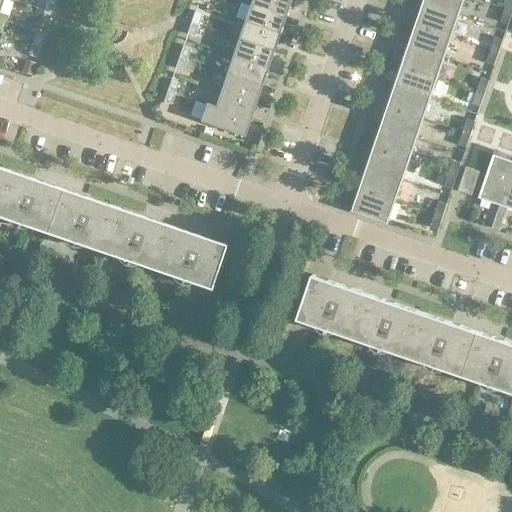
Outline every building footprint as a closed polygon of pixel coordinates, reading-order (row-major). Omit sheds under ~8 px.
[(49,0),(45,0),(43,10),(50,13),(54,2),(49,0)] [(288,0),(250,0),(248,5),(283,17),(288,0)] [(462,0),(424,0),(423,4),(457,16),(462,0)] [(457,16),(423,4),(416,25),(450,36),(457,16)] [(283,17),(248,5),(243,22),(277,34),(283,17)] [(511,12),(504,9),(499,22),(507,25),(511,12)] [(50,13),(43,10),(39,21),(46,24),(50,13)] [(201,14),(193,11),(189,23),(197,25),(201,14)] [(277,34),(243,22),(237,39),(272,51),(277,34)] [(197,25),(189,23),(185,34),(193,36),(197,25)] [(450,36),(416,25),(409,45),(443,57),(450,36)] [(35,33),(31,44),(38,47),(42,36),(35,33)] [(494,37),(490,50),(498,53),(502,40),(494,37)] [(272,51),(237,39),(231,56),(266,68),(272,51)] [(38,47),(31,44),(27,55),(35,58),(38,47)] [(189,48),(181,45),(178,57),(185,59),(189,48)] [(443,57),(409,45),(402,66),(436,77),(443,57)] [(498,53),(490,50),(485,63),(493,65),(498,53)] [(266,68),(231,56),(225,73),(260,85),(266,68)] [(185,59),(178,57),(174,68),(181,70),(185,59)] [(24,60),(20,72),(30,76),(34,64),(24,60)] [(436,77),(402,66),(395,86),(429,98),(436,77)] [(260,85),(225,73),(219,90),(254,102),(260,85)] [(480,78),(476,91),(484,94),(488,81),(480,78)] [(177,82),(170,80),(166,91),(173,93),(177,82)] [(429,98),(395,86),(388,107),(422,118),(429,98)] [(219,90),(214,106),(214,107),(248,119),(254,102),(219,90)] [(173,93),(166,91),(162,102),(170,104),(173,93)] [(484,94),(476,91),(471,104),(479,107),(484,94)] [(242,136),(245,127),(248,119),(214,107),(214,106),(205,103),(199,122),(242,136)] [(422,118),(388,107),(381,127),(415,139),(422,118)] [(466,119),(462,132),(470,135),(474,122),(466,119)] [(415,139),(381,127),(374,148),(408,159),(415,139)] [(470,135),(462,132),(457,145),(465,148),(470,135)] [(408,159),(374,148),(367,168),(401,180),(408,159)] [(511,179),(511,161),(493,155),(478,198),(499,205),(495,216),(503,219),(506,208),(503,206),(511,179)] [(452,160),(448,173),(456,176),(460,163),(452,160)] [(0,217),(5,219),(6,216),(26,223),(25,226),(60,238),(61,235),(81,242),(80,245),(114,257),(116,254),(136,261),(135,264),(208,289),(223,244),(106,204),(84,197),(73,193),(43,183),(31,179),(0,167),(0,217)] [(457,191),(471,195),(479,171),(465,167),(457,191)] [(401,180),(367,168),(360,189),(394,200),(401,180)] [(456,176),(448,173),(443,186),(451,189),(456,176)] [(511,179),(503,206),(506,208),(511,209),(511,179)] [(394,200),(360,189),(353,210),(386,221),(394,200)] [(438,201),(434,214),(442,217),(446,204),(438,201)] [(442,217),(434,214),(429,227),(437,229),(442,217)] [(503,219),(495,216),(491,228),(499,230),(503,219)] [(511,342),(503,340),(312,274),(297,319),(315,325),(316,322),(336,329),(335,332),(369,344),(370,341),(391,348),(390,351),(424,363),(425,360),(445,367),(444,370),(478,381),(480,378),(500,385),(499,388),(511,392),(511,342)] [(333,445),(315,439),(311,450),(329,456),(333,445)]
